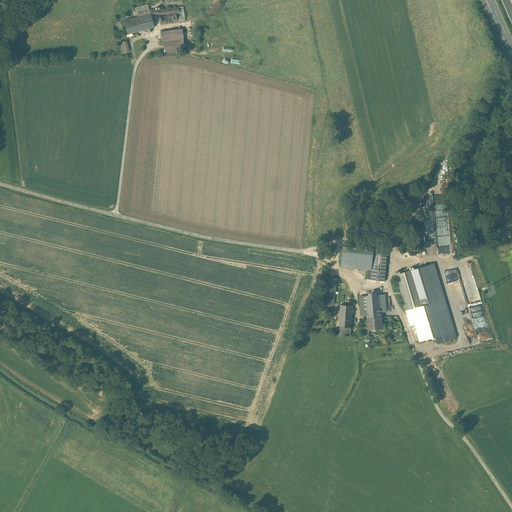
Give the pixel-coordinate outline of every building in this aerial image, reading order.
[(135,8),(138,17),(150,14),(151,16),(159,15),(158,10),(149,11),(148,4),(135,8)] [(179,12),(175,13),(177,22),(185,21),(183,7),(178,7),(179,12)] [(160,24),(177,22),(175,13),(159,15),(160,24)] [(138,17),(134,18),(138,31),(154,27),(151,16),(150,14),(138,17)] [(127,34),(138,31),(134,18),(124,21),(127,34)] [(182,29),(161,32),(164,52),(184,50),(182,29)] [(126,42),(120,44),(122,52),(128,50),(126,42)] [(232,65),(233,59),(220,56),(219,62),(232,65)] [(374,250),(343,246),(341,266),(372,269),(374,250)] [(374,250),(372,269),(371,280),(384,281),(388,248),(374,246),(374,250)] [(434,263),(396,275),(412,326),(415,325),(420,340),(454,330),(434,263)] [(338,279),(327,277),(323,303),(334,304),(338,279)] [(367,315),(367,317),(381,316),(381,313),(379,294),(360,296),(361,316),(367,315)] [(340,305),(339,326),(351,327),(353,305),(340,305)] [(381,316),(367,317),(368,330),(382,329),(381,316)] [(350,335),(351,327),(339,326),(338,334),(350,335)]
